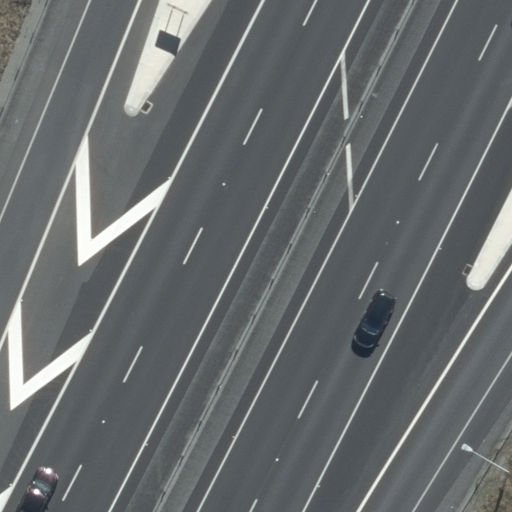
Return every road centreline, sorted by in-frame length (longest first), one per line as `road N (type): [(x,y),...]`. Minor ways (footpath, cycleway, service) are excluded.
road 1 (motorway): [(511,0),(251,511)]
road 2 (motorway): [(56,511),(316,0)]
road 3 (motorway): [(0,270),(110,0)]
road 4 (motorway): [(511,310),(390,511)]
